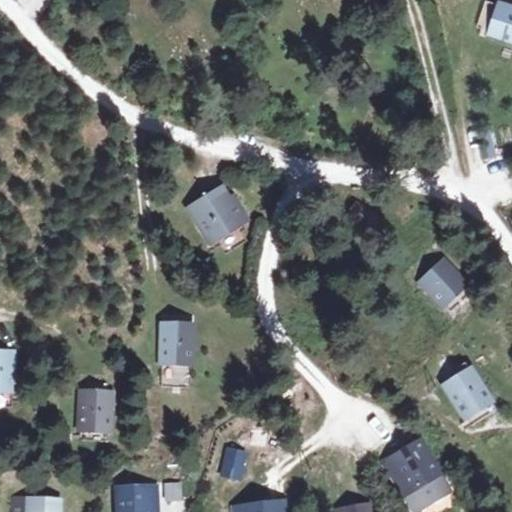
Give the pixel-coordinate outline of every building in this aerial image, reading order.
[(511,7),(499,4),(487,35),(511,42),(511,7)] [(201,215),(220,244),(243,229),(223,200),(201,215)] [(357,253),(339,242),(331,256),(349,267),(357,253)] [(429,274),(406,295),(434,323),(456,301),(429,274)] [(167,325),(167,364),(189,366),(190,326),(167,325)] [(0,361),(0,394),(12,396),(14,361),(0,361)] [(443,399),(461,430),(487,417),(470,383),(443,399)] [(87,398),(85,434),(106,435),(110,398),(87,398)] [(385,461),(406,511),(409,511),(441,499),(418,446),(385,461)] [(242,481),(244,450),(225,448),(222,479),(242,481)] [(181,485),(166,484),(165,499),(180,500),(181,485)] [(110,489),(111,511),(158,511),(157,486),(110,489)] [(18,498),(16,511),(57,511),(59,501),(18,498)]
